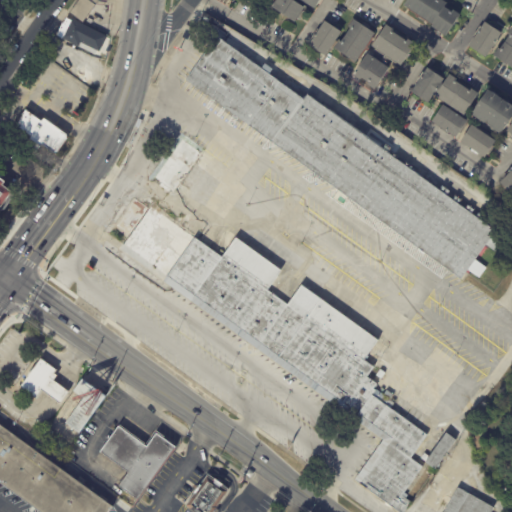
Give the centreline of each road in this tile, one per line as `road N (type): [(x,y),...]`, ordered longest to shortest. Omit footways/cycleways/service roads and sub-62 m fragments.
road 1 (secondary): [(97,344),(331,511)]
road 2 (primary): [(77,184),(130,78),(145,0)]
